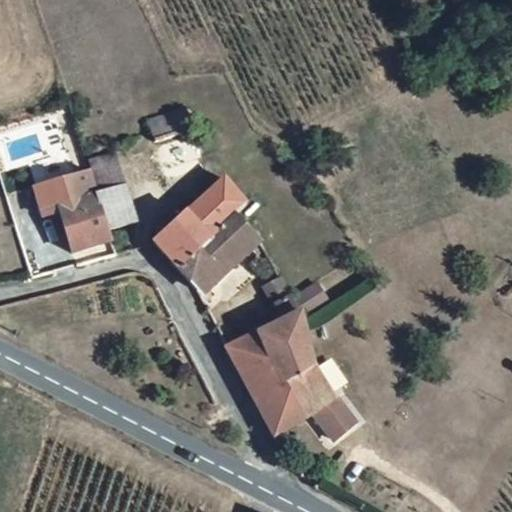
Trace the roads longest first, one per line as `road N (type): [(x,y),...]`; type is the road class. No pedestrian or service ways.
road 1 (residential): [(270,490),(150,269),(0,296)]
road 2 (tertiary): [(0,353),(270,490)]
